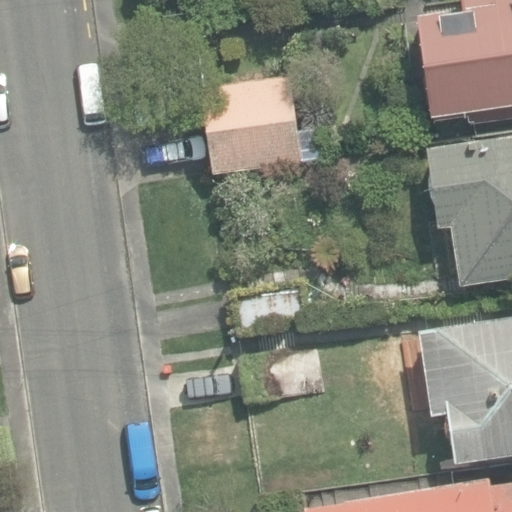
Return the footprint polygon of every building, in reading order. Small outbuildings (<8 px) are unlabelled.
[(465,113),(467,127),(511,121),(511,0),(455,0),(457,12),(415,17),(428,118),(465,113)] [(291,72),(197,88),(212,176),(305,161),(291,72)] [(449,227),(456,286),(511,279),(511,134),(425,145),(435,229),(449,227)] [(446,413),(453,462),(511,453),(511,317),(418,331),(430,415),(446,413)] [(238,355),(243,406),(247,405),(320,398),(315,347),(247,354),(238,355)] [(511,511),(511,486),(493,489),(491,478),(307,505),(308,511),(511,511)]
